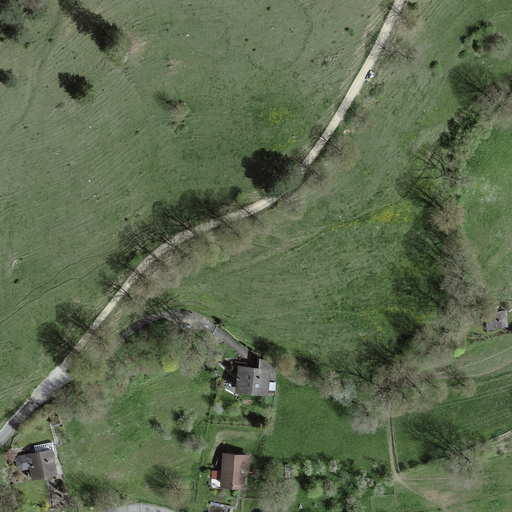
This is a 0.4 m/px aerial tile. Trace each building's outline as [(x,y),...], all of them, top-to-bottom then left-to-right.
[(506,326),(504,311),(497,312),(496,307),(487,308),(490,323),(493,323),(494,328),(506,326)] [(246,368),(246,363),(236,362),(235,367),(240,368),(237,389),(266,392),(268,378),(273,378),(275,364),(262,360),(260,370),(246,368)] [(50,417),(52,424),(60,421),(58,415),(50,417)] [(36,453),(20,456),(17,460),(18,465),(22,468),(26,467),(27,476),(33,475),(34,476),(55,472),(51,450),(53,450),(52,442),(34,445),(36,453)] [(225,454),(222,484),(242,486),(244,466),(248,466),(248,456),(225,454)] [(210,501),(207,511),(229,511),(231,506),(210,501)]
